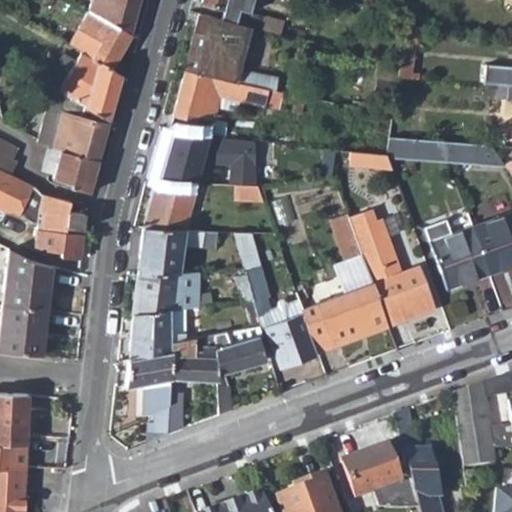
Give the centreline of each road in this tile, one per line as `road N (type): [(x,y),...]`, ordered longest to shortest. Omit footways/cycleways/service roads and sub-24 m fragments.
road 1 (residential): [(83,501),(140,472),(511,337)]
road 2 (residential): [(170,0),(109,220),(91,376)]
road 3 (residential): [(91,376),(83,501)]
